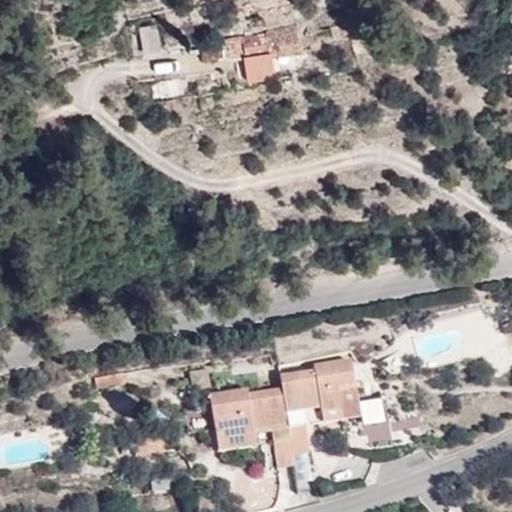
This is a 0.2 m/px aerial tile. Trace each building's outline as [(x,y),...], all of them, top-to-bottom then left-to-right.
[(239,79),(243,79),(268,78),(268,75),(271,75),(268,54),(298,52),(297,23),(266,33),(240,36),(241,57),(241,61),(238,62),(239,79)] [(157,26),(140,28),(143,53),(160,51),(157,26)] [(295,395),(297,419),(331,415),(332,420),(353,418),(352,397),(367,395),(365,371),(327,374),(327,379),(293,382),(295,395)] [(139,381),(110,386),(112,397),(140,392),(139,381)] [(263,433),(282,431),(298,430),(297,419),(295,395),(261,397),(260,393),(223,397),(224,420),(240,418),(242,440),(263,438),(263,433)] [(353,418),(332,420),(333,431),(370,427),(367,395),(352,397),(353,418)] [(240,418),(224,420),(227,453),(264,448),(263,438),(242,440),(240,418)] [(282,431),(284,446),(299,444),(298,434),(298,430),(282,431)] [(170,455),(173,435),(146,431),(143,452),(170,455)] [(299,444),(301,461),(316,460),(315,432),(298,434),(299,444)] [(299,444),(284,446),(285,474),(302,472),(301,461),(299,444)]
